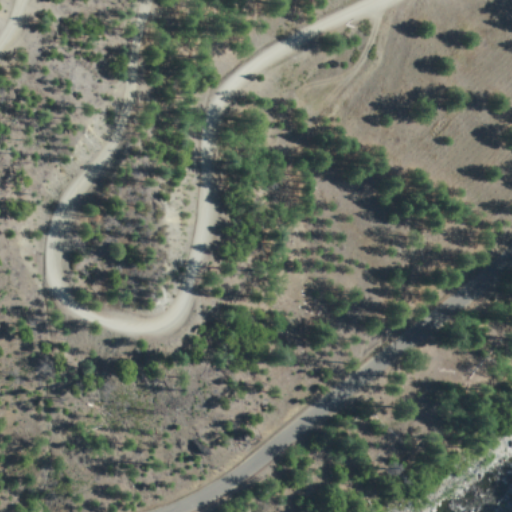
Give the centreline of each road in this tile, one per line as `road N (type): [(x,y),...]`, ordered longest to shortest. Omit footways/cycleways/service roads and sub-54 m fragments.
road 1 (residential): [(369,0),(246,64),(216,96),(188,289),(168,316),(147,326),(113,325),(74,309),(61,296),(55,259),(67,219),(116,149),(146,0),(7,26),(0,36)]
road 2 (secondary): [(139,511),(178,501),(263,456),(511,249)]
